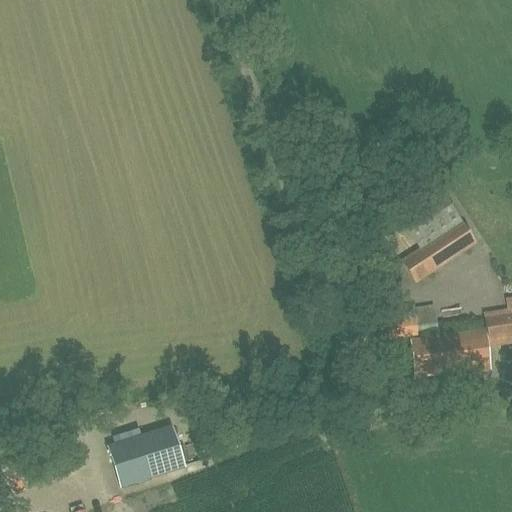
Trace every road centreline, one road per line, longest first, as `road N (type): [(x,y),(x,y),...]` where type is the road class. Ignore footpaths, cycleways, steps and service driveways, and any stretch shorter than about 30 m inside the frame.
road 1 (unknown): [(234,0),(318,259),(347,281),(456,262),(502,231)]
road 2 (unclassified): [(0,443),(322,386)]
